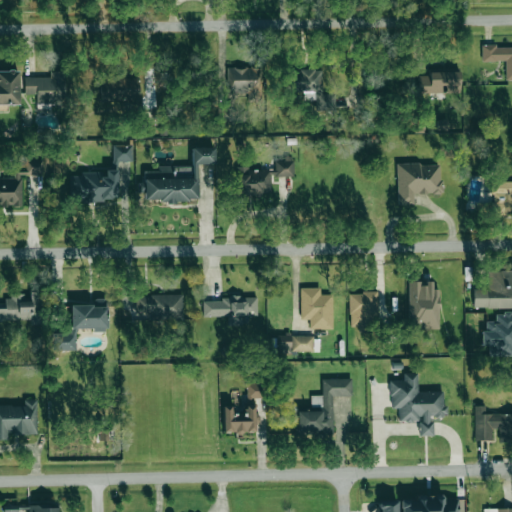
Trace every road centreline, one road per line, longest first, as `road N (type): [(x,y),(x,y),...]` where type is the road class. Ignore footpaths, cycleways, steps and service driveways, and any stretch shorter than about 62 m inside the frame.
road 1 (residential): [(0,31),(511,20)]
road 2 (residential): [(0,484),(511,475)]
road 3 (residential): [(0,264),(511,256)]
